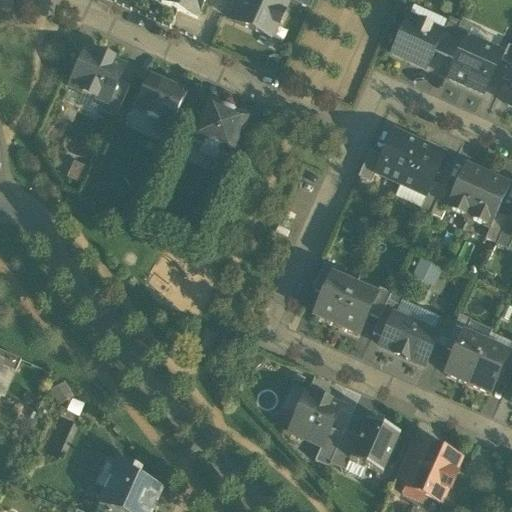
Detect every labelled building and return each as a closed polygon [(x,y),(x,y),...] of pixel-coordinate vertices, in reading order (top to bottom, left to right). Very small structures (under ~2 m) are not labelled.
[(162,0),(161,4),(196,20),(205,0),(162,0)] [(244,0),(234,24),(269,40),(276,26),(278,27),(283,15),(281,14),(287,1),(287,0),(244,0)] [(287,0),(287,1),(309,10),(313,0),(287,0)] [(412,6),(407,18),(443,33),(448,22),(412,6)] [(391,55),(426,70),(434,52),(443,33),(407,18),(391,55)] [(445,57),(460,24),(449,19),(448,22),(443,33),(434,52),(445,57)] [(471,29),(460,24),(445,57),(456,62),(466,39),(467,39),(471,29)] [(494,39),(471,29),(467,39),(489,50),(494,39)] [(448,80),(482,96),(494,69),(489,67),(496,53),(489,50),(467,39),(466,39),(456,62),(448,80)] [(500,62),(509,67),(511,60),(511,47),(508,45),(500,62)] [(104,104),(108,106),(118,83),(125,69),(111,63),(112,61),(100,55),(99,57),(86,51),(69,88),(104,104)] [(501,55),(496,53),(489,67),(494,69),(501,55)] [(511,60),(509,67),(502,83),(511,86),(511,60)] [(149,77),(134,111),(171,128),(179,111),(186,94),(149,77)] [(100,114),(114,120),(129,88),(118,83),(108,106),(104,104),(100,114)] [(192,142),(230,160),(242,132),(247,121),(209,104),(192,142)] [(190,116),(179,111),(171,128),(164,144),(175,149),(190,116)] [(228,165),(238,170),(253,137),(242,132),(230,160),(228,165)] [(375,175),(400,186),(418,146),(393,135),(383,159),(375,175)] [(443,157),(418,146),(400,186),(425,197),(431,184),(443,157)] [(358,179),(371,185),(375,175),(383,159),(369,153),(358,179)] [(446,211),(468,221),(487,177),(465,167),(452,196),(446,211)] [(509,187),(487,177),(468,221),(489,231),(496,216),(509,187)] [(419,212),(430,217),(442,191),(442,189),(431,184),(425,197),(420,210),(419,212)] [(425,197),(400,186),(395,199),(420,210),(425,197)] [(430,217),(441,221),(446,211),(452,196),(442,191),(430,217)] [(485,241),(496,246),(507,221),(496,216),(489,231),(485,241)] [(496,246),(508,251),(511,242),(511,240),(511,239),(511,221),(508,219),(507,221),(496,246)] [(421,263),(414,277),(432,286),(439,272),(421,263)] [(312,291),(324,296),(332,278),(336,271),(324,266),(312,291)] [(314,318),(336,328),(354,288),(332,278),(324,296),(314,318)] [(375,297),(354,288),(336,328),(358,338),(368,316),(376,298),(375,297)] [(368,316),(378,321),(387,302),(390,295),(379,290),(375,297),(376,298),(368,316)] [(372,336),(383,341),(393,318),(394,319),(399,308),(387,302),(378,321),(372,336)] [(432,336),(439,319),(401,302),(399,308),(394,319),(432,336)] [(383,341),(380,348),(424,367),(437,338),(432,336),(394,319),(393,318),(383,341)] [(444,350),(455,355),(463,337),(470,323),(470,322),(459,318),(444,350)] [(470,323),(463,337),(486,347),(492,333),(470,323)] [(511,345),(511,341),(492,333),(486,347),(507,357),(511,345)] [(467,387),(486,347),(463,337),(455,355),(445,377),(467,387)] [(511,345),(507,357),(499,375),(510,380),(511,377),(511,375),(511,345)] [(507,357),(486,347),(467,387),(489,397),(499,375),(507,357)] [(1,367),(15,374),(21,362),(0,352),(0,365),(1,366),(1,367)] [(321,448),(322,449),(330,431),(340,409),(307,394),(289,434),(321,448)] [(350,462),(382,476),(400,436),(367,421),(358,439),(349,461),(350,462)] [(314,463),(328,469),(329,465),(342,436),(330,431),(322,449),(321,448),(314,463)] [(329,465),(345,473),(350,462),(349,461),(358,439),(344,433),(342,436),(329,465)] [(401,467),(412,472),(422,451),(410,446),(401,467)] [(405,488),(405,489),(425,497),(440,504),(446,491),(449,492),(456,477),(453,476),(459,462),(424,446),(422,451),(412,472),(407,484),(405,488)] [(93,486),(105,492),(118,464),(106,458),(93,486)] [(118,462),(118,464),(105,492),(99,504),(116,511),(150,511),(160,490),(136,479),(139,472),(118,462)] [(396,479),(407,484),(412,472),(401,467),(396,479)] [(422,505),(425,497),(405,489),(402,496),(422,505)]
